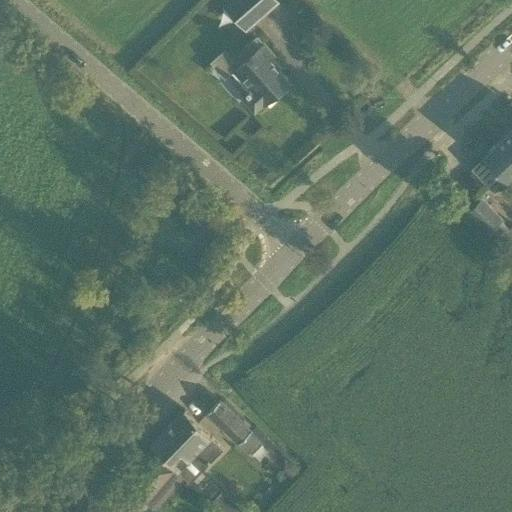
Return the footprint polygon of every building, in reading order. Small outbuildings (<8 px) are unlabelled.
[(229,0),(225,5),(246,29),(278,1),(276,0),(229,0)] [(233,56),(226,47),(210,61),(225,78),(234,70),(249,87),(247,89),(249,91),(242,97),(254,111),(263,104),(290,81),(270,58),(274,54),(257,35),(233,56)] [(511,144),(504,136),(484,154),(485,156),(473,167),(487,182),(495,192),(511,176),(511,144)] [(490,234),(505,219),(483,195),(467,210),(490,234)] [(511,224),(494,241),(511,260),(511,224)] [(221,399),(207,413),(239,444),(240,443),(250,454),(263,441),(252,430),(221,399)] [(199,423),(185,409),(151,444),(165,458),(178,471),(189,482),(210,462),(224,449),(199,423)] [(182,478),(154,453),(107,507),(112,511),(141,511),(149,504),(156,509),(172,490),(182,478)]
